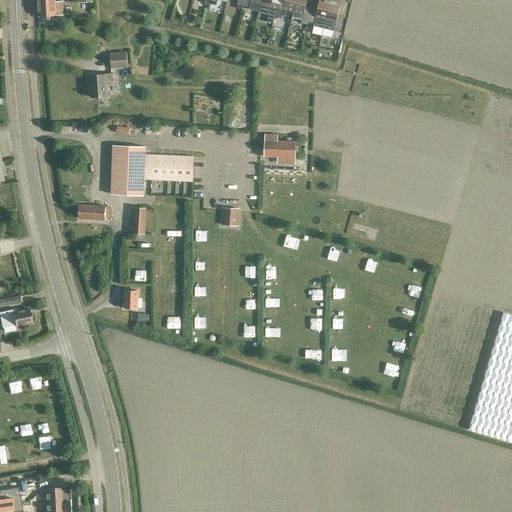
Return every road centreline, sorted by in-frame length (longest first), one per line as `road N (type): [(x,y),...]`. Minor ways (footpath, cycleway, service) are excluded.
road 1 (tertiary): [(75,338),(29,168),(15,0)]
road 2 (tertiary): [(113,511),(105,445),(75,338)]
